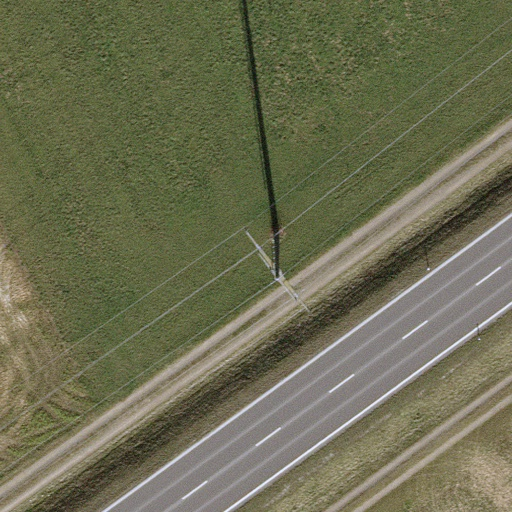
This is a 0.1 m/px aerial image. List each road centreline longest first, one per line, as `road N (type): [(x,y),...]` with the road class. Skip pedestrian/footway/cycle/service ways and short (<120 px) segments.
road 1 (track): [(511,123),(0,495)]
road 2 (primary): [(164,511),(511,260)]
road 3 (track): [(511,386),(343,511)]
